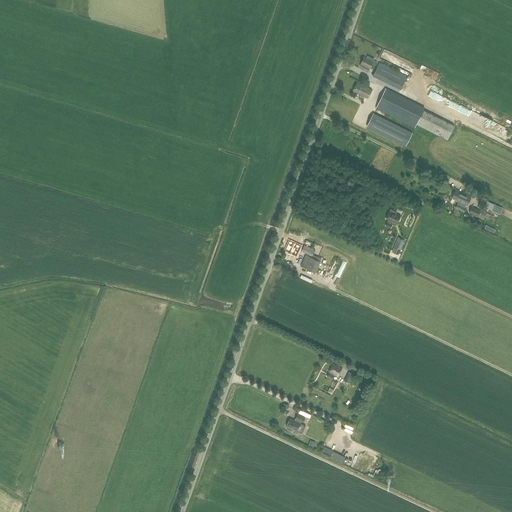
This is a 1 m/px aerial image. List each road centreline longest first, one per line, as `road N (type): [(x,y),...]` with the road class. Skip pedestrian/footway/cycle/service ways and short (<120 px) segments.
road 1 (tertiary): [(183,511),(361,0)]
road 2 (track): [(511,374),(271,260)]
road 3 (unknown): [(288,211),(511,317)]
road 4 (track): [(365,374),(250,320)]
